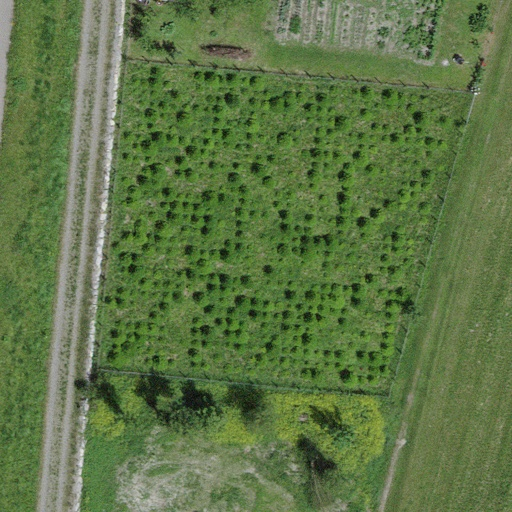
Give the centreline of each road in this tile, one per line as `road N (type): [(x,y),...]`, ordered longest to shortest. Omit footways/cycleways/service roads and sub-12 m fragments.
road 1 (track): [(68,511),(115,0)]
road 2 (track): [(395,511),(511,82)]
